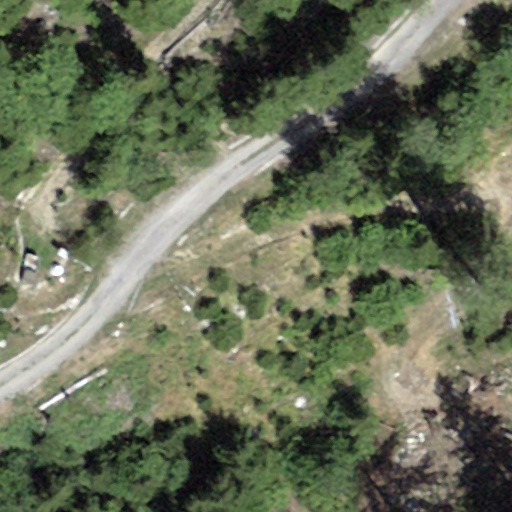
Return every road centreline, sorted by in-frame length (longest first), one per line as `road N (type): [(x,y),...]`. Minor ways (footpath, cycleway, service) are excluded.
road 1 (track): [(445,0),(391,62),(251,166),(65,344),(0,385)]
road 2 (track): [(106,304),(343,216),(460,201),(511,179)]
road 3 (track): [(511,218),(386,373),(418,414),(511,398)]
